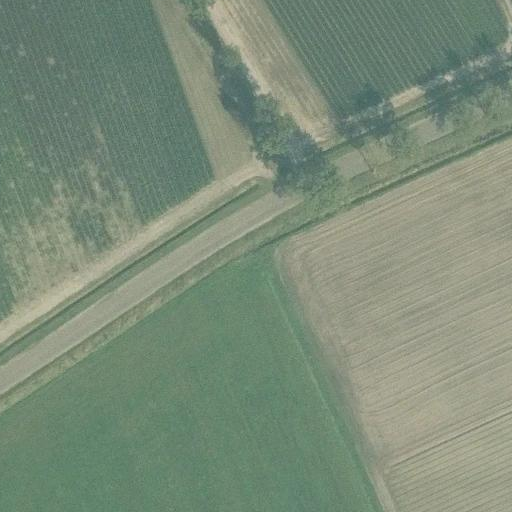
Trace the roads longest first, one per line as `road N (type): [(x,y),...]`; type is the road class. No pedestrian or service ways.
road 1 (unclassified): [(0,380),(312,174),(511,81)]
road 2 (unknown): [(300,182),(186,0)]
